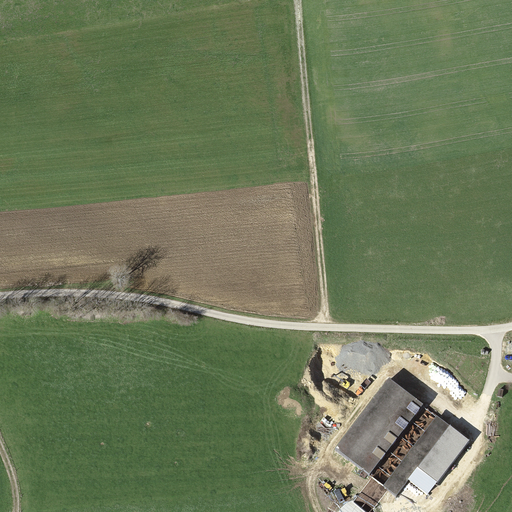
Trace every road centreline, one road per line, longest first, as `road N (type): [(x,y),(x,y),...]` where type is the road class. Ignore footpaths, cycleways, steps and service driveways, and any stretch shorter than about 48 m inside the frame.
road 1 (unclassified): [(0,296),(113,294),(325,327),(511,326)]
road 2 (track): [(298,0),(325,327)]
